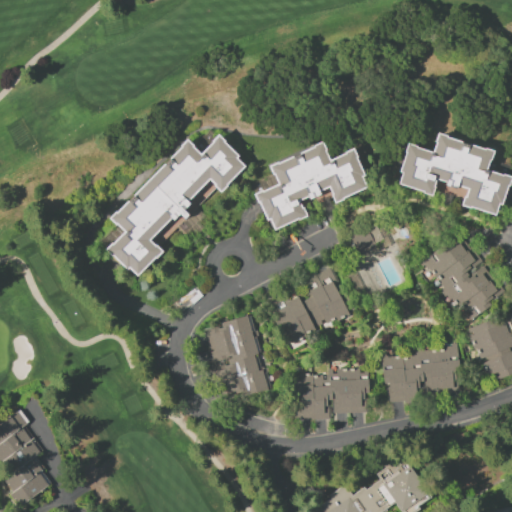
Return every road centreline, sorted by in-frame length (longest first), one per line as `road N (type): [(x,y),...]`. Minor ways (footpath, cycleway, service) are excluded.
road 1 (track): [(249,511),(149,389),(122,341),(73,343),(22,266),(0,263)]
road 2 (residential): [(209,423),(191,404),(172,357),(187,315),(352,219)]
road 3 (residential): [(209,423),(242,443),(289,452),(428,423)]
road 4 (track): [(107,0),(0,100)]
